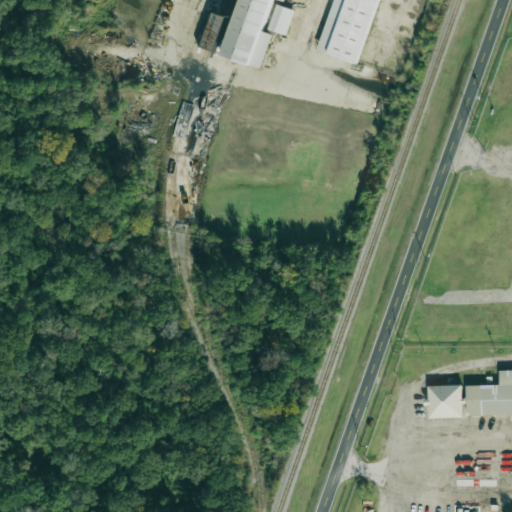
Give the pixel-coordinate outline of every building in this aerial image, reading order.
[(240,0),(224,57),(262,68),(272,34),(263,32),(272,0),(282,0),(286,1),(286,0),(334,0),(320,52),(360,64),(378,0),(240,0)] [(286,35),(294,10),(277,4),(269,29),(286,35)] [(215,51),(220,29),(231,31),(234,16),(211,12),(203,48),(215,51)] [(511,369),(499,370),(500,385),(467,385),(468,416),(511,414),(511,369)] [(429,399),(428,399),(428,418),(463,417),(463,385),(429,386),(429,399)]
